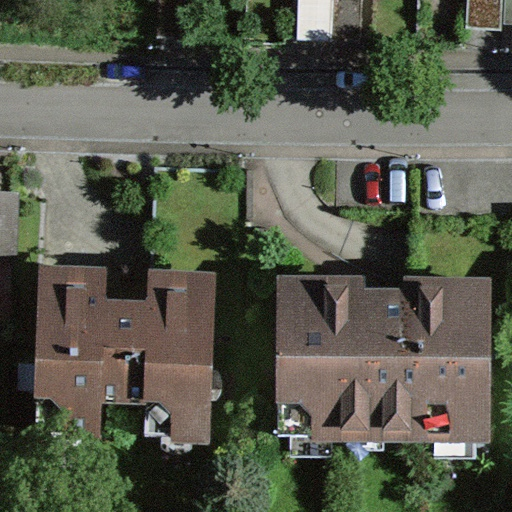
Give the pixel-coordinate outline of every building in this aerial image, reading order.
[(192,0),(159,0),(157,37),(190,39),(192,0)] [(331,40),(332,0),(301,0),(300,39),(331,40)] [(363,0),(332,0),(331,40),(362,42),(363,0)] [(468,0),(467,30),(504,31),(505,1),(505,0),(468,0)] [(155,167),(153,280),(213,281),(213,335),(244,336),(247,169),(155,167)] [(14,197),(0,196),(0,257),(12,257),(14,197)] [(0,321),(11,321),(12,257),(0,257),(0,321)] [(106,278),(41,277),(37,434),(99,435),(100,397),(146,398),(146,437),(210,439),(213,335),(213,281),(153,280),(151,318),(139,317),(135,312),(122,312),(118,317),(105,317),(106,278)] [(423,439),(491,439),(491,284),(410,284),(410,300),(358,299),(358,284),(281,284),(280,437),(346,437),(346,428),(423,428),(423,439)]
